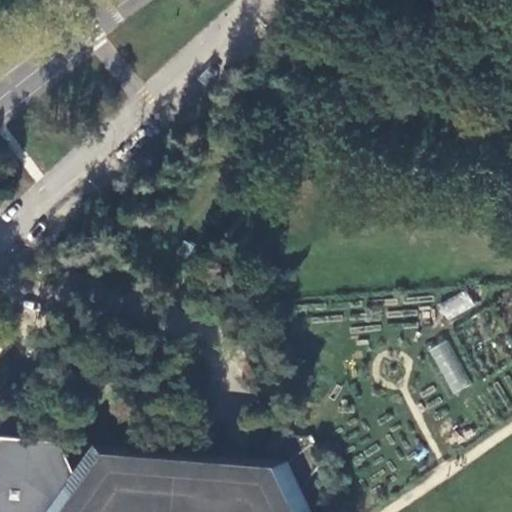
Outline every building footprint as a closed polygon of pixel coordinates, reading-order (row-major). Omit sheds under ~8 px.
[(131,126),(246,259),(343,182),(316,150),(294,165),(253,120),(264,111),(246,90),(357,0),(218,0),(129,70),(158,103),(131,126)] [(466,290),(440,303),(447,318),(473,305),(466,290)] [(447,339),(428,349),(453,394),(472,383),(447,339)] [(0,511),(51,511),(100,443),(0,435),(0,511)] [(224,454),(100,443),(51,511),(317,511),(306,487),(290,460),(224,454)]
